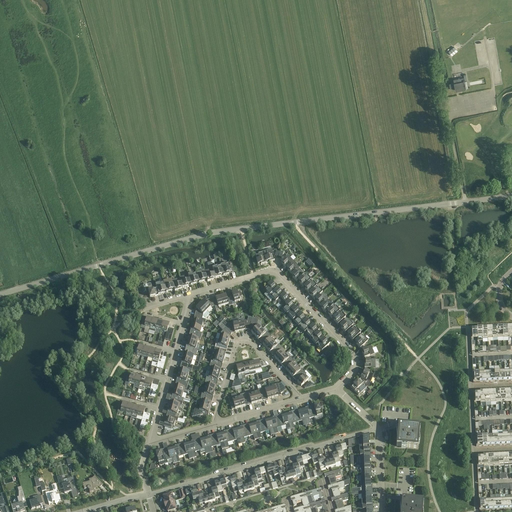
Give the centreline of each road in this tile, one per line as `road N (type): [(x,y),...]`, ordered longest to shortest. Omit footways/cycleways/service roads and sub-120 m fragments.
road 1 (unclassified): [(0,292),(213,230),(511,195)]
road 2 (residential): [(336,388),(353,371),(354,357),(275,272),(185,296)]
road 3 (residential): [(147,494),(377,428)]
road 4 (unknown): [(486,45),(491,100),(455,117),(463,200)]
road 5 (residential): [(299,399),(243,340),(234,347),(216,424)]
road 6 (residential): [(150,439),(185,296)]
